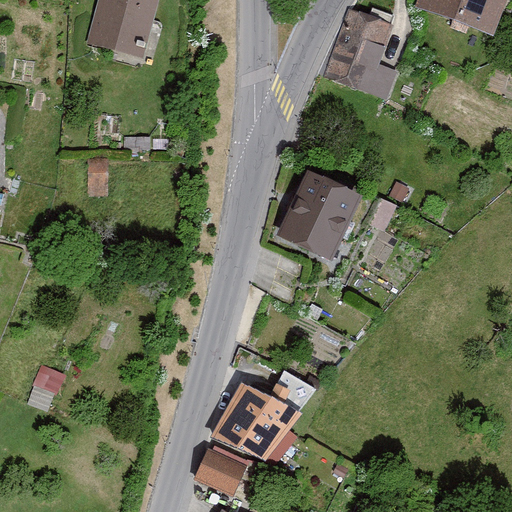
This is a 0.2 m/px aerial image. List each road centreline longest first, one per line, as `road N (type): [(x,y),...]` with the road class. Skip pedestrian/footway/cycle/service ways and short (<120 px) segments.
road 1 (tertiary): [(266,150),(168,511)]
road 2 (residential): [(330,0),(266,150)]
road 3 (tertiary): [(254,0),(255,118),(266,150)]
